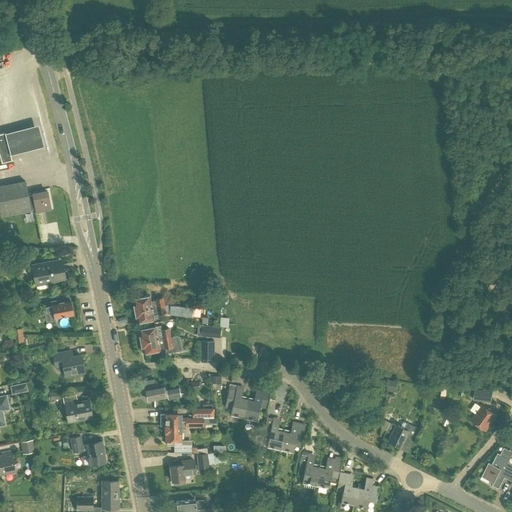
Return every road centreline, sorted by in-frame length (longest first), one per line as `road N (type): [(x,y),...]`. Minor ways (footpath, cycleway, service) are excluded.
road 1 (secondary): [(143,511),(98,278)]
road 2 (residential): [(413,476),(342,434),(292,377),(233,367)]
road 3 (unknown): [(40,45),(13,61),(3,124),(23,167),(73,198)]
road 4 (track): [(511,329),(476,237),(481,209),(511,169)]
road 5 (secondary): [(64,132),(77,219),(98,278)]
road 6 (secondary): [(98,278),(64,132)]
road 7 (secondary): [(64,132),(27,0)]
